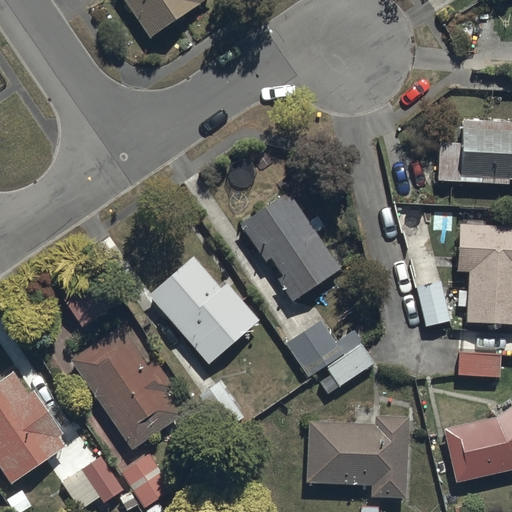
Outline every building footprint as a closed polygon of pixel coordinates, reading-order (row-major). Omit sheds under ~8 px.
[(118,0),(146,39),(201,0),(118,0)] [(511,120),(461,119),(460,144),(436,143),(435,175),(511,178),(511,120)] [(340,267),(289,191),(242,222),(293,298),(340,267)] [(511,225),(456,222),(453,269),(467,269),(464,317),(511,319),(511,225)] [(255,320),(194,253),(150,293),(210,360),(255,320)] [(87,265),(54,285),(79,326),(112,307),(87,265)] [(439,279),(415,285),(425,325),(450,319),(439,279)] [(319,319),(286,340),(307,372),(340,351),(319,319)] [(146,361),(122,327),(63,351),(137,452),(188,415),(169,388),(179,381),(159,352),(146,361)] [(359,342),(326,364),(331,372),(318,380),(326,392),(372,362),(359,342)] [(499,353),(459,350),(457,372),(497,375),(499,353)] [(64,447),(15,370),(0,378),(0,464),(10,481),(64,447)] [(511,404),(497,415),(445,427),(457,477),(511,463),(511,404)] [(407,497),(409,406),(367,405),(366,421),(311,420),(310,481),(369,482),(368,496),(407,497)] [(149,452),(120,470),(143,506),(172,487),(149,452)] [(121,487),(99,454),(80,467),(102,500),(121,487)]
